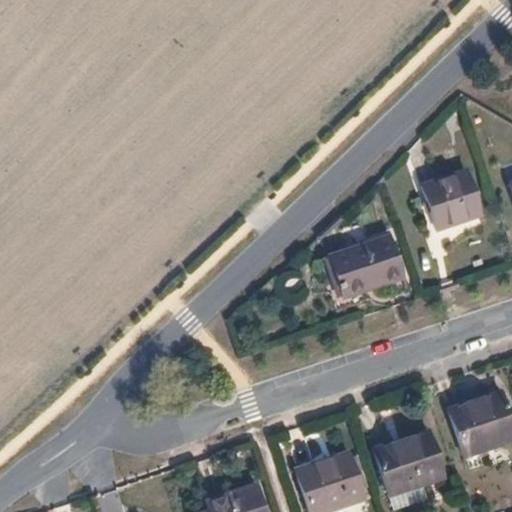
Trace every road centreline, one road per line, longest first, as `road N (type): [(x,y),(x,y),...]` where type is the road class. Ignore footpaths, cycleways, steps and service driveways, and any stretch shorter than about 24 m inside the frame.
road 1 (residential): [(101,407),(511,13)]
road 2 (residential): [(511,315),(159,443),(116,432)]
